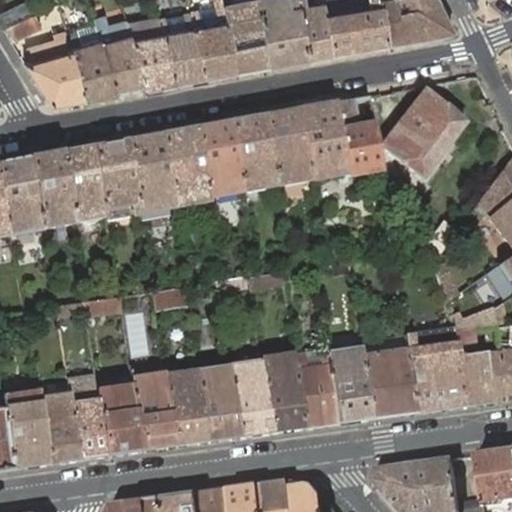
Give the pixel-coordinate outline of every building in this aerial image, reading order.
[(256,0),(247,0),(231,3),(230,0),(221,0),(222,5),(222,6),(225,21),(234,71),(267,65),(256,0)] [(256,0),(267,65),(306,57),(295,0),(256,0)] [(330,53),(324,16),(322,7),(321,1),(303,4),(302,0),(295,0),(306,57),(330,53)] [(324,16),(330,53),(386,44),(378,0),(320,0),(321,1),(322,7),(324,16)] [(397,10),(392,0),(378,0),(386,44),(450,32),(451,30),(438,3),(397,10)] [(438,3),(436,0),(392,0),(397,10),(438,3)] [(0,14),(0,24),(3,29),(30,16),(24,3),(0,14)] [(126,24),(125,19),(106,24),(105,20),(102,21),(97,3),(89,5),(93,23),(94,24),(97,39),(113,93),(142,88),(130,39),(126,24)] [(198,11),(189,12),(192,28),(201,77),(234,71),(225,21),(222,6),(214,8),(216,23),(200,26),(198,11)] [(216,23),(214,8),(198,11),(200,26),(216,23)] [(192,28),(189,12),(181,14),(184,29),(168,32),(165,16),(158,18),(161,33),(173,82),(201,77),(192,28)] [(30,16),(3,29),(11,42),(41,28),(34,14),(30,16)] [(184,29),(181,14),(165,16),(168,32),(184,29)] [(161,33),(158,18),(133,22),(137,38),(161,33)] [(142,88),(173,82),(161,33),(137,38),(133,22),(126,24),(130,39),(142,88)] [(80,44),(97,39),(94,24),(76,29),(80,44)] [(83,99),(113,93),(97,39),(80,44),(76,29),(65,32),(69,47),(70,50),(83,99)] [(49,105),(83,99),(70,50),(69,47),(65,32),(54,35),(55,40),(27,48),(31,61),(24,64),(49,105)] [(378,148),(420,180),(463,123),(425,89),(378,148)] [(367,98),(353,100),(358,126),(371,124),(367,98)] [(353,100),(333,104),(337,130),(345,176),(345,178),(380,172),(371,124),(358,126),(353,100)] [(333,104),(297,110),(310,181),(310,182),(345,176),(337,130),(333,104)] [(297,110),(263,117),(276,188),(310,181),(297,110)] [(263,117),(229,123),(242,194),(276,188),(263,117)] [(229,123),(194,129),(208,200),(242,194),(229,123)] [(194,129),(160,135),(173,210),(208,203),(208,200),(194,129)] [(160,135),(126,141),(139,216),(173,210),(160,135)] [(126,141),(92,148),(103,211),(104,219),(105,222),(139,216),(126,141)] [(92,148),(60,154),(73,225),(86,223),(91,222),(104,219),(103,211),(92,148)] [(60,154),(28,160),(41,231),(54,229),(60,227),(73,225),(60,154)] [(511,198),(511,157),(477,204),(488,219),(511,198)] [(28,160),(0,164),(0,191),(9,237),(22,234),(28,234),(41,231),(28,160)] [(0,191),(0,238),(9,237),(0,191)] [(511,198),(488,219),(511,250),(511,198)] [(431,264),(455,233),(442,224),(422,251),(431,264)] [(411,241),(392,244),(394,255),(413,252),(411,241)] [(511,256),(498,267),(496,268),(491,271),(487,275),(503,304),(511,298),(511,287),(508,282),(511,279),(511,256)] [(248,289),(248,290),(281,285),(279,273),(257,277),(247,279),(248,289)] [(223,283),(215,284),(217,293),(248,289),(247,279),(223,283)] [(153,294),(151,294),(153,310),(185,305),(183,289),(153,294)] [(121,313),(118,299),(88,304),(84,305),(85,316),(86,318),(121,313)] [(84,305),(56,308),(57,319),(85,316),(84,305)] [(492,310),(451,326),(452,330),(452,334),(472,331),(481,329),(494,327),(492,310)] [(412,336),(403,337),(403,340),(404,350),(414,415),(463,407),(455,353),(452,334),(452,330),(430,333),(432,347),(414,350),(412,336)] [(455,353),(463,407),(506,402),(498,352),(476,356),(472,331),(452,334),(455,353)] [(430,333),(412,336),(414,350),(432,347),(430,333)] [(403,340),(358,347),(359,349),(360,357),(404,350),(403,340)] [(270,434),(302,430),(291,356),(291,355),(290,348),(284,349),(285,357),(281,357),(274,358),(259,360),(259,363),(270,434)] [(337,425),(369,420),(360,357),(359,349),(326,353),(337,425)] [(511,349),(498,352),(506,402),(511,400),(511,349)] [(326,353),(326,350),(291,355),(291,356),(302,430),(337,425),(326,353)] [(369,420),(414,415),(404,350),(360,357),(369,420)] [(238,439),(270,434),(259,363),(227,367),(238,439)] [(206,444),(238,439),(227,367),(214,369),(208,370),(195,372),(206,444)] [(174,448),(206,444),(195,372),(183,374),(175,374),(163,377),(174,448)] [(78,461),(104,458),(97,401),(96,394),(93,377),(66,381),(67,389),(68,397),(78,461)] [(163,377),(130,381),(130,382),(141,452),(174,448),(163,377)] [(104,458),(141,452),(130,382),(120,384),(120,390),(96,394),(97,401),(104,458)] [(8,398),(1,399),(1,400),(2,411),(11,470),(48,466),(38,402),(37,394),(30,395),(21,396),(16,397),(8,398)] [(48,466),(78,461),(68,397),(38,402),(48,466)] [(2,411),(0,411),(0,471),(11,470),(2,411)] [(511,450),(477,456),(478,462),(485,507),(489,507),(498,505),(499,505),(504,501),(504,500),(511,499),(511,450)] [(373,480),(400,511),(458,511),(452,466),(451,459),(376,470),(373,480)] [(293,481),(287,482),(291,511),(322,511),(320,494),(293,481)] [(291,511),(287,482),(257,486),(261,511),(291,511)] [(228,491),(230,511),(261,511),(257,486),(228,491)] [(198,511),(230,511),(228,491),(196,495),(198,511)] [(198,511),(196,495),(161,500),(163,511),(198,511)] [(163,511),(161,500),(129,505),(130,511),(163,511)] [(468,511),(480,511),(479,502),(467,504),(468,511)]
